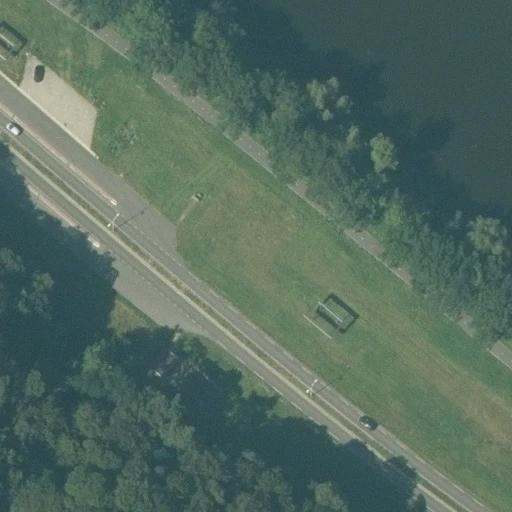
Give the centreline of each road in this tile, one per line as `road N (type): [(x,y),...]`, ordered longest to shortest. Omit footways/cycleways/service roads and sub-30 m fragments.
road 1 (primary): [(478,511),(176,272),(0,119)]
road 2 (primary): [(0,148),(346,441),(443,511)]
